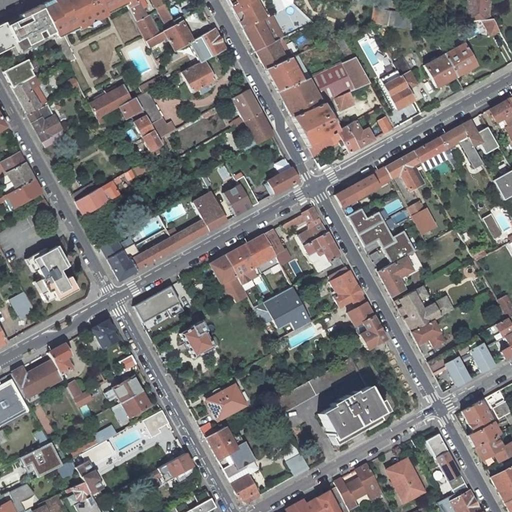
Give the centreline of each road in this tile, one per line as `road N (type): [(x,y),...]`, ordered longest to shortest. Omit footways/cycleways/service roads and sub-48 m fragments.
road 1 (secondary): [(316,186),(439,406)]
road 2 (residential): [(235,511),(113,298)]
road 3 (residential): [(113,298),(0,92)]
road 4 (residential): [(113,298),(316,186)]
road 5 (residential): [(316,186),(511,77)]
road 6 (secondary): [(210,0),(316,186)]
road 7 (residential): [(253,511),(439,406)]
road 8 (residential): [(0,362),(113,298)]
